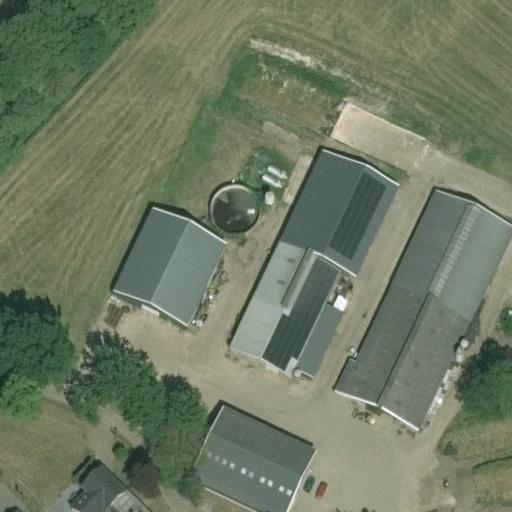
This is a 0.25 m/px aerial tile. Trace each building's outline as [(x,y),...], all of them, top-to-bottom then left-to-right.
[(260,218),(260,215),(260,212),(259,210),(258,207),(257,204),(256,202),(254,200),(253,197),(250,196),(248,194),(246,193),(243,191),(240,191),(238,190),(235,190),(232,190),(229,191),(227,192),(224,193),(222,194),(219,196),(217,197),(215,200),(214,202),(212,204),(211,207),(210,210),(210,212),(210,215),(210,218),(210,221),(211,223),(212,226),(214,228),(215,231),(217,233),(219,235),(222,236),(224,238),(227,239),(229,239),(232,240),(235,240),(238,240),(240,239),(243,239),(246,238),(248,236),(250,235),(253,233),(254,231),(256,228),(257,226),(258,223),(259,221),(260,218)] [(334,397),(397,426),(416,436),(469,326),(470,326),(511,237),(511,235),(435,198),(391,289),(392,290),(355,368),(349,365),(334,397)] [(186,332),(224,250),(151,216),(113,298),(186,332)] [(229,352),(290,381),(340,273),(279,245),(229,352)] [(204,302),(193,325),(201,329),(212,306),(204,302)] [(195,486),(248,511),(293,511),(319,460),(229,417),(195,486)] [(102,511),(110,511),(126,497),(102,474),(84,492),(103,511),(102,511)] [(128,495),(126,497),(110,511),(140,511),(138,510),(140,507),(128,495)]
